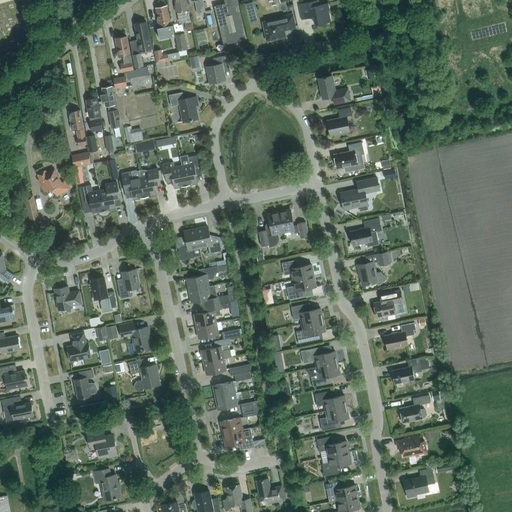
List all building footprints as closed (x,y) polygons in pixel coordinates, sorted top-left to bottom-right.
[(190,20),(186,0),(174,0),(175,4),(175,5),(176,11),(180,11),(182,22),(190,20)] [(191,0),(192,0),(191,0),(193,0),(194,1),(195,1),(197,13),(205,11),(202,0),(191,0)] [(246,39),(237,0),(224,0),(225,4),(215,6),(224,45),(246,39)] [(313,17),(315,25),(330,22),(328,11),(329,11),(327,4),(319,5),(318,0),(299,4),(302,19),(313,17)] [(158,8),(156,8),(156,10),(158,19),(157,19),(158,25),(163,24),(164,27),(157,28),(160,39),(175,36),(173,25),(167,26),(166,24),(170,23),(167,6),(158,8)] [(264,23),(267,40),(285,36),(283,29),(286,29),(295,27),(292,15),(281,17),(281,19),(264,23)] [(137,39),(130,41),(134,67),(136,67),(142,66),(143,66),(140,53),(142,49),(151,48),(149,38),(146,21),(135,23),(136,33),(136,34),(137,39)] [(175,34),(178,49),(187,48),(184,32),(175,34)] [(130,54),(126,36),(115,38),(118,51),(116,52),(117,54),(118,55),(119,56),(123,56),(124,63),(120,64),(122,72),(134,69),(132,61),(131,62),(130,54)] [(161,49),(155,51),(157,62),(169,60),(168,54),(162,55),(161,49)] [(204,84),(225,79),(222,68),(229,67),(226,55),(213,58),(214,65),(207,66),(210,82),(204,83),(204,84)] [(115,88),(127,86),(125,76),(113,78),(115,88)] [(335,91),(333,80),(332,76),(318,79),(322,99),(333,97),(334,104),(350,101),(348,88),(335,91)] [(372,86),(374,96),(381,95),(380,85),(372,86)] [(103,94),(100,94),(102,102),(105,101),(106,107),(109,106),(111,121),(112,128),(121,126),(114,93),(113,94),(112,86),(102,88),(103,94)] [(191,120),(192,120),(198,119),(196,105),(198,105),(197,96),(184,99),(182,92),(169,95),(171,106),(179,105),(183,121),(177,122),(177,123),(191,120)] [(102,130),(96,98),(86,100),(89,112),(87,113),(88,115),(89,116),(90,121),(92,132),(102,130)] [(351,107),(338,110),(340,118),(327,120),(330,136),(350,132),(347,117),(352,115),(351,107)] [(83,129),(80,110),(70,112),(72,124),(71,124),(72,128),(73,128),(73,130),(77,130),(79,138),(77,138),(79,146),(87,145),(86,136),(85,137),(84,129),(83,129)] [(203,140),(202,133),(193,135),(195,141),(203,140)] [(110,134),(105,135),(107,150),(108,149),(110,160),(114,159),(110,134)] [(97,151),(95,135),(87,136),(89,152),(97,151)] [(349,167),(349,166),(357,164),(354,151),(363,149),(362,142),(348,145),(349,152),(334,155),(337,168),(342,167),(343,169),(349,167)] [(137,152),(145,151),(144,143),(135,144),(137,152)] [(89,152),(72,156),(74,167),(91,163),(89,152)] [(180,156),(182,165),(186,185),(192,184),(192,185),(198,184),(195,170),(201,169),(198,154),(188,157),(188,155),(180,156)] [(391,168),(389,159),(381,161),(383,170),(391,168)] [(173,162),(163,164),(166,177),(167,182),(173,181),(173,183),(174,189),(180,187),(180,186),(186,185),(182,165),(174,167),(173,162)] [(83,177),(81,166),(73,168),(76,178),(83,177)] [(117,167),(109,168),(111,180),(119,179),(117,167)] [(147,170),(139,170),(145,196),(150,195),(151,196),(157,195),(155,186),(161,185),(160,181),(157,168),(147,170)] [(40,178),(37,179),(45,192),(52,188),(56,196),(70,189),(65,180),(61,182),(54,169),(47,173),(45,170),(37,175),(40,178)] [(384,171),(385,179),(396,177),(394,169),(384,171)] [(132,171),(121,173),(124,188),(125,193),(131,191),(132,197),(133,200),(139,199),(139,198),(145,196),(139,170),(139,171),(136,171),(136,170),(132,171)] [(359,211),(368,209),(367,206),(368,206),(365,193),(380,190),(377,177),(357,182),(358,189),(342,193),(346,209),(358,207),(359,211)] [(107,189),(100,190),(104,210),(110,209),(110,210),(116,209),(115,205),(114,200),(120,199),(119,194),(117,182),(106,184),(107,189)] [(98,211),(104,210),(100,190),(93,192),(91,185),(79,187),(82,202),(90,200),(92,213),(98,212),(98,211)] [(41,229),(34,194),(24,196),(24,197),(22,197),(29,231),(32,230),(32,231),(41,229)] [(301,238),(309,237),(305,222),(298,223),(298,225),(294,226),(290,209),(279,212),(283,233),(294,230),(295,233),(299,232),(301,238)] [(278,234),(283,233),(279,212),(268,214),(270,227),(267,227),(266,229),(266,230),(259,232),(262,246),(269,245),(270,247),(272,247),(272,246),(274,246),(276,245),(277,244),(278,242),(279,240),(279,239),(278,237),(279,237),(278,234)] [(350,232),(353,245),(366,243),(367,247),(379,245),(377,232),(382,230),(379,218),(363,221),(365,229),(350,232)] [(196,229),(200,248),(208,246),(209,254),(222,251),(219,238),(210,239),(208,227),(196,229)] [(200,248),(196,229),(184,232),(186,245),(177,247),(180,261),(194,258),(194,257),(201,256),(200,248)] [(261,254),(261,252),(256,253),(258,262),(264,261),(263,254),(261,254)] [(388,252),(377,254),(380,265),(390,263),(388,252)] [(6,270),(2,254),(0,254),(0,278),(8,283),(13,275),(6,270)] [(314,276),(311,264),(297,267),(295,260),(282,263),(284,275),(292,274),(293,280),(314,276)] [(357,265),(359,273),(362,286),(377,282),(379,284),(378,284),(379,285),(386,279),(380,273),(376,274),(373,261),(357,265)] [(199,270),(201,276),(187,278),(189,290),(208,286),(207,279),(214,278),(213,273),(218,272),(217,266),(199,270)] [(130,290),(140,288),(136,269),(122,272),(124,284),(118,285),(120,299),(131,296),(130,290)] [(303,297),(302,290),(316,287),(314,276),(293,280),(294,286),(287,287),(289,300),(303,297)] [(117,307),(114,291),(107,293),(104,277),(90,280),(91,283),(88,284),(90,292),(93,291),(94,299),(102,298),(102,300),(101,302),(103,312),(103,311),(111,310),(111,308),(117,307)] [(208,286),(189,290),(192,302),(205,300),(206,306),(230,301),(229,294),(217,297),(214,285),(208,286)] [(79,290),(72,292),(72,293),(70,293),(68,286),(54,289),(59,310),(59,308),(71,306),(72,308),(72,306),(82,304),(79,290)] [(274,303),(271,288),(262,290),(265,304),(274,303)] [(381,301),(373,303),(377,318),(396,314),(394,305),(403,303),(400,290),(384,294),(379,295),(381,301)] [(207,311),(194,314),(197,326),(216,322),(214,316),(220,314),(219,309),(231,307),(230,301),(206,306),(207,311)] [(323,320),(320,308),(306,311),(305,304),(291,307),(293,319),(301,318),(302,324),(323,320)] [(0,323),(15,320),(12,306),(0,308),(0,323)] [(311,334),(325,331),(323,320),(302,324),(303,330),(296,332),(299,344),(312,341),(311,334)] [(132,334),(134,343),(127,344),(129,355),(136,353),(136,351),(152,348),(148,326),(136,329),(134,321),(119,325),(121,337),(132,334)] [(216,322),(197,326),(199,338),(218,334),(216,322)] [(387,349),(408,345),(406,336),(414,335),(413,330),(416,330),(414,323),(401,325),(402,332),(385,336),(387,349)] [(118,337),(116,325),(105,327),(108,339),(118,337)] [(105,326),(97,328),(99,340),(108,339),(105,326)] [(223,340),(230,338),(241,336),(239,329),(222,333),(223,340)] [(0,344),(2,353),(21,349),(18,336),(5,338),(4,332),(0,333),(0,344)] [(70,361),(91,357),(88,342),(86,343),(84,332),(71,335),(72,341),(73,341),(74,345),(67,347),(70,361)] [(205,362),(223,358),(231,357),(229,349),(226,350),(225,346),(231,345),(230,338),(223,340),(215,342),(216,348),(202,351),(205,362)] [(337,363),(335,351),(320,354),(319,347),(305,350),(308,362),(315,361),(317,367),(337,363)] [(107,350),(100,352),(103,363),(110,361),(107,350)] [(276,354),(274,354),(276,363),(278,363),(282,362),(281,353),(276,354)] [(395,384),(413,380),(414,380),(413,372),(422,370),(421,369),(429,368),(427,357),(419,359),(419,358),(407,360),(409,367),(392,371),(392,370),(395,384)] [(223,358),(205,362),(207,375),(226,371),(223,358)] [(143,359),(128,362),(131,374),(141,372),(143,380),(142,380),(137,381),(135,385),(136,388),(139,391),(142,390),(144,388),(160,385),(156,364),(145,366),(143,359)] [(124,370),(123,362),(115,364),(116,372),(124,370)] [(340,374),(337,363),(317,367),(307,369),(306,369),(310,377),(311,377),(313,387),(327,384),(325,377),(340,374)] [(113,371),(112,364),(103,366),(104,373),(113,371)] [(232,374),(251,370),(250,364),(230,368),(232,374)] [(0,381),(6,380),(7,389),(27,385),(24,371),(11,373),(9,365),(0,367),(0,381)] [(92,370),(80,373),(81,379),(74,380),(78,399),(91,396),(90,394),(94,393),(96,391),(96,389),(96,385),(94,384),(92,383),(88,384),(87,378),(93,376),(92,370)] [(250,372),(234,375),(236,381),(251,378),(250,372)] [(232,381),(213,385),(215,398),(235,394),(232,381)] [(106,387),(109,401),(119,399),(116,385),(106,387)] [(284,394),(285,394),(291,393),(289,385),(283,386),(282,387),(284,394)] [(346,407),(344,395),(330,398),(328,391),(315,394),(317,406),(325,405),(326,411),(346,407)] [(235,394),(215,398),(218,410),(237,405),(235,394)] [(403,423),(403,422),(421,418),(422,419),(422,418),(425,417),(426,415),(426,411),(423,409),(420,410),(419,405),(430,403),(428,395),(413,399),(414,406),(400,409),(400,408),(403,423)] [(33,416),(30,402),(19,404),(17,396),(2,399),(4,411),(6,421),(14,420),(22,418),(22,421),(23,422),(28,421),(29,420),(28,417),(33,416)] [(242,411),(258,408),(257,401),(241,404),(242,411)] [(334,421),(349,418),(346,407),(326,411),(327,417),(320,419),(322,431),(336,428),(334,421)] [(258,408),(242,411),(244,417),(260,414),(258,408)] [(240,417),(221,422),(223,434),(242,430),(240,417)] [(242,430),(223,434),(226,446),(239,443),(240,450),(254,447),(250,428),(242,430)] [(103,429),(86,433),(90,453),(97,451),(98,459),(107,457),(107,459),(117,457),(113,435),(104,437),(103,429)] [(434,438),(433,430),(424,432),(425,440),(434,438)] [(398,448),(401,448),(403,457),(415,455),(416,457),(427,454),(424,441),(420,442),(418,434),(404,437),(405,439),(396,441),(398,448)] [(349,452),(346,441),(332,444),(331,437),(317,439),(319,452),(327,450),(328,456),(349,452)] [(337,466),(351,463),(349,452),(328,456),(329,462),(322,464),(324,476),(338,473),(337,466)] [(455,468),(454,461),(450,462),(441,464),(442,470),(455,468)] [(101,482),(105,500),(120,497),(116,475),(110,476),(109,468),(94,472),(96,483),(101,482)] [(428,491),(427,485),(435,483),(432,468),(419,471),(421,477),(404,481),(408,497),(417,496),(416,494),(428,491)] [(284,500),(281,486),(270,488),(268,478),(256,481),(259,493),(256,493),(258,501),(268,499),(269,503),(284,500)] [(339,481),(325,484),(328,496),(329,502),(337,501),(358,496),(355,485),(341,488),(339,481)] [(227,499),(223,500),(225,510),(229,509),(228,507),(241,504),(242,511),(252,511),(250,499),(243,500),(240,484),(225,488),(227,499)] [(213,511),(220,511),(219,505),(212,506),(209,491),(194,494),(196,500),(193,500),(192,503),(193,507),(195,509),(197,508),(198,511),(205,511),(213,510),(213,511)] [(10,511),(7,495),(0,496),(0,511),(10,511)] [(343,511),(344,511),(360,508),(358,496),(337,501),(339,511),(334,511),(343,511)] [(186,511),(186,507),(179,508),(178,503),(166,506),(166,505),(161,506),(162,511),(186,511)]
